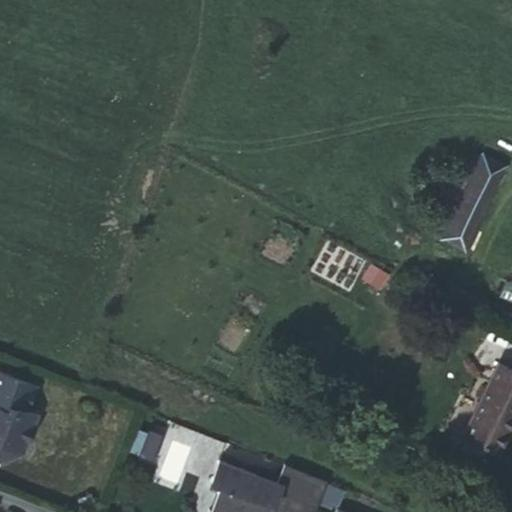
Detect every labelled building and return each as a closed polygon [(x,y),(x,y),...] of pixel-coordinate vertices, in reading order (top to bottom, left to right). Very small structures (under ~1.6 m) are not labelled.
[(481,155),(474,169),(498,180),(504,166),(481,155)] [(474,169),(448,223),(471,233),(498,180),(474,169)] [(471,233),(448,223),(440,237),(464,249),(471,233)] [(312,346),(299,375),(315,382),(329,353),(312,346)] [(511,370),(499,364),(462,435),(498,454),(511,425),(511,370)] [(35,385),(0,371),(0,457),(1,458),(22,450),(36,414),(25,410),(35,385)] [(221,455),(213,476),(221,479),(218,486),(210,507),(223,511),(265,511),(267,509),(275,511),(314,511),(324,489),(282,470),(279,477),(221,455)] [(285,463),(282,470),(324,489),(327,480),(322,477),(303,471),(285,463)] [(221,479),(213,476),(211,482),(218,486),(221,479)]
